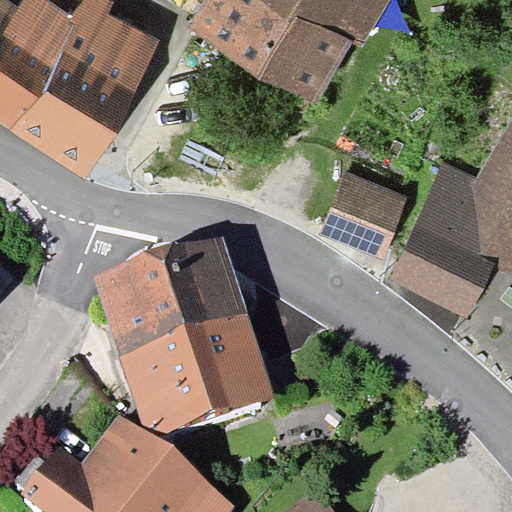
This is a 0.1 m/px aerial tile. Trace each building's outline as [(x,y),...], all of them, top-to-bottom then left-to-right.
[(0,44),(0,112),(33,134),(87,36),(106,1),(104,0),(73,0),(67,11),(46,0),(19,0),(12,14),(17,17),(0,44)] [(209,35),(300,90),(353,0),(201,0),(190,20),(210,33),(209,35)] [(0,44),(17,17),(12,14),(0,6),(0,44)] [(33,134),(82,165),(138,64),(127,58),(134,45),(107,30),(100,43),(87,36),(33,134)] [(511,250),(511,129),(478,189),(438,170),(392,266),(465,303),(486,259),(501,269),(511,250)] [(398,204),(337,179),(319,226),(379,250),(386,232),(398,204)] [(182,269),(104,292),(155,446),(256,412),(210,273),(196,269),(182,269)] [(80,497),(48,472),(21,507),(26,511),(195,511),(206,499),(127,437),(118,425),(109,431),(120,445),(80,497)]
